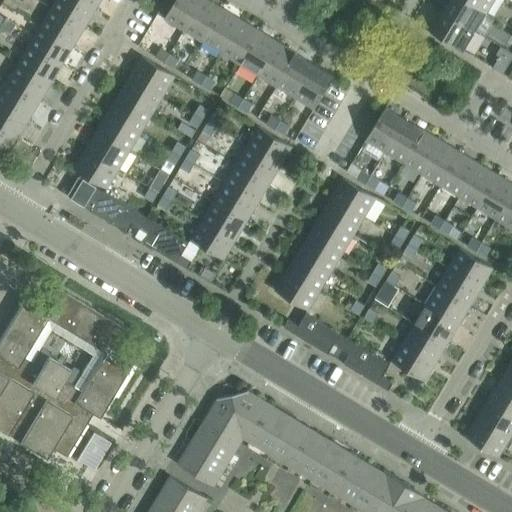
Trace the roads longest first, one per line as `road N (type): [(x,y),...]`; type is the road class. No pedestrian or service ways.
road 1 (residential): [(16,210),(136,0)]
road 2 (residential): [(413,452),(210,329)]
road 3 (residential): [(210,329),(16,210)]
road 4 (residential): [(104,511),(146,452),(210,329)]
road 5 (residential): [(413,452),(511,297)]
